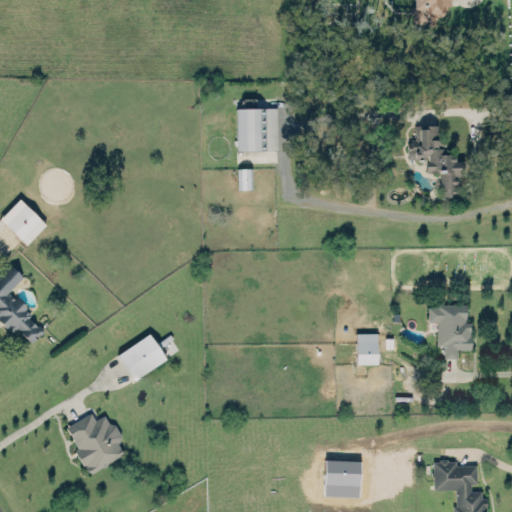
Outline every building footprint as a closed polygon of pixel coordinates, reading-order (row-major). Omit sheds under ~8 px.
[(410,0),(410,23),(431,23),(431,14),(440,14),(440,4),(448,4),(448,0),(410,0)] [(235,149),(275,148),(275,106),(234,106),(235,149)] [(462,155),(462,166),(459,166),(459,174),(455,174),(456,193),(440,193),(440,190),(438,190),(438,184),(439,184),(438,167),(424,168),(423,155),(421,158),(419,159),(417,158),(413,155),(406,156),(405,138),(409,138),(409,135),(413,135),(412,121),(436,120),(436,134),(443,134),(444,149),(454,148),(454,156),(462,155)] [(236,188),(251,187),(250,166),(236,167),(236,188)] [(0,214),(0,219),(25,242),(44,222),(17,197),(0,214)] [(0,269),(9,260),(15,266),(22,274),(5,291),(5,292),(7,290),(13,296),(15,293),(26,304),(23,307),(25,308),(30,312),(27,314),(35,322),(36,320),(42,326),(30,340),(16,326),(13,329),(11,327),(10,327),(6,323),(5,324),(0,318),(0,269)] [(442,355),(456,355),(456,346),(470,346),(470,331),(469,331),(469,319),(463,319),(463,315),(464,315),(464,302),(435,302),(435,304),(426,304),(426,318),(435,319),(435,343),(442,343),(442,355)] [(354,362),(376,362),(375,331),(354,331),(354,362)] [(116,350),(130,377),(163,359),(149,332),(116,350)] [(63,423),(89,408),(94,416),(103,412),(107,420),(113,421),(120,432),(118,439),(117,440),(122,451),(102,462),(103,463),(89,471),(83,462),(81,463),(73,448),(76,446),(63,423)] [(452,463),(452,459),(445,459),(444,457),(438,457),(437,458),(430,459),(431,487),(451,487),(451,502),(448,502),(448,511),(483,511),(483,495),(477,496),(476,488),(466,489),(466,479),(473,479),(473,462),(452,463)]
